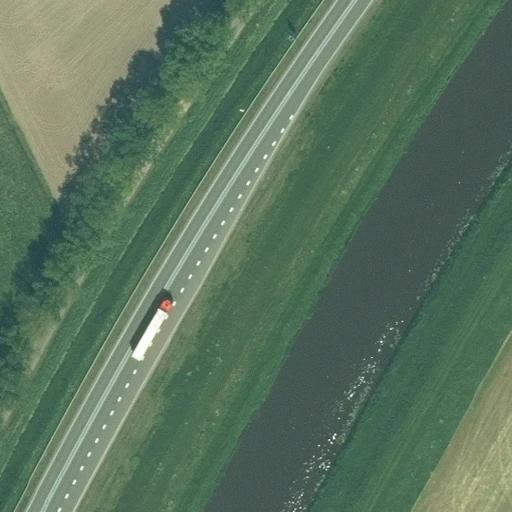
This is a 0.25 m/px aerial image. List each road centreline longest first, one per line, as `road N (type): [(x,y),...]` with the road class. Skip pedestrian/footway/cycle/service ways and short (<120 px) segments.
road 1 (trunk): [(41,511),(162,294),(352,0)]
road 2 (unclassified): [(0,426),(211,60),(255,0)]
